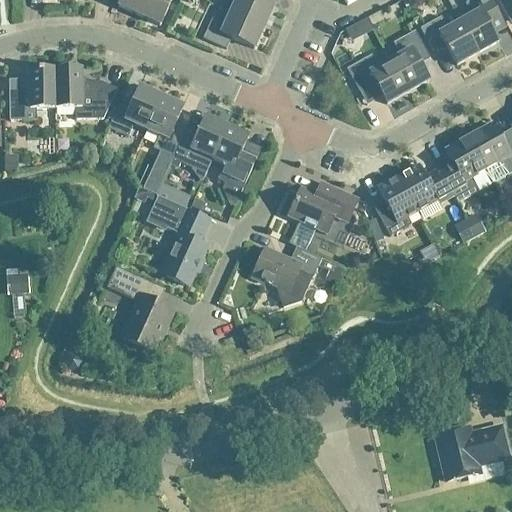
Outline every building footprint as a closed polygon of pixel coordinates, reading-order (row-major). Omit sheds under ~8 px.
[(138,17),(145,0),(120,0),(117,7),(138,17)] [(145,0),(138,17),(159,26),(170,0),(145,0)] [(230,13),(263,28),(272,6),(260,0),(234,0),(235,1),(230,13)] [(471,16),(459,23),(477,55),(498,43),(494,36),(504,30),(496,15),(487,0),(471,0),(464,4),(471,16)] [(511,0),(496,0),(503,11),(511,6),(511,0)] [(230,13),(224,25),(211,19),(202,39),(225,50),(230,39),(253,49),(263,28),(230,13)] [(477,55),(459,23),(447,30),(440,17),(419,29),(431,51),(444,45),(456,66),(477,55)] [(329,46),(352,53),(357,35),(335,28),(329,46)] [(390,62),(407,93),(428,82),(416,60),(426,54),(414,32),(393,44),(400,56),(390,62)] [(407,93),(390,62),(378,69),(371,56),(346,70),(358,92),(374,83),(386,105),(407,93)] [(80,70),(54,71),(54,109),(74,109),(74,120),(102,120),(116,90),(100,83),(80,83),(80,70)] [(54,109),(54,71),(28,71),(28,84),(8,85),(9,122),(35,121),(35,110),(54,109)] [(146,131),(160,98),(138,88),(128,111),(117,106),(107,129),(127,138),(133,125),(146,131)] [(160,98),(146,131),(158,136),(152,149),(173,159),(182,137),(183,135),(172,130),(182,108),(160,98)] [(173,159),(172,160),(192,169),(201,181),(202,181),(211,160),(226,127),(204,117),(193,142),(182,137),(173,159)] [(511,140),(503,145),(491,125),(468,139),(493,183),(511,172),(511,140)] [(226,127),(211,160),(223,166),(217,180),(241,191),(252,168),(237,161),(248,137),(226,127)] [(451,164),(438,172),(443,179),(451,194),(457,204),(478,192),(493,183),(468,139),(444,152),(451,164)] [(418,167),(397,178),(416,213),(448,196),(451,194),(443,179),(438,172),(435,173),(425,179),(418,167)] [(416,213),(397,178),(376,190),(383,202),(373,208),(389,238),(411,225),(407,218),(416,213)] [(300,191),(287,218),(325,235),(333,218),(346,223),(357,201),(328,188),(319,184),(313,197),(300,191)] [(214,224),(215,223),(186,210),(153,195),(142,218),(160,227),(162,224),(180,232),(160,276),(187,288),(206,247),(198,244),(209,221),(214,224)] [(289,261),(264,250),(251,279),(264,285),(265,283),(270,286),(270,287),(275,290),(282,309),(300,303),(311,278),(312,279),(321,260),(295,248),(289,261)] [(141,280),(115,268),(106,288),(132,300),(141,280)] [(166,326),(172,312),(140,297),(121,339),(151,353),(164,325),(166,326)] [(226,346),(236,341),(226,320),(216,325),(226,346)] [(434,437),(440,464),(444,482),(477,475),(476,467),(507,460),(500,429),(478,433),(479,435),(470,437),(468,429),(458,431),(455,428),(445,431),(444,434),(434,437)]
